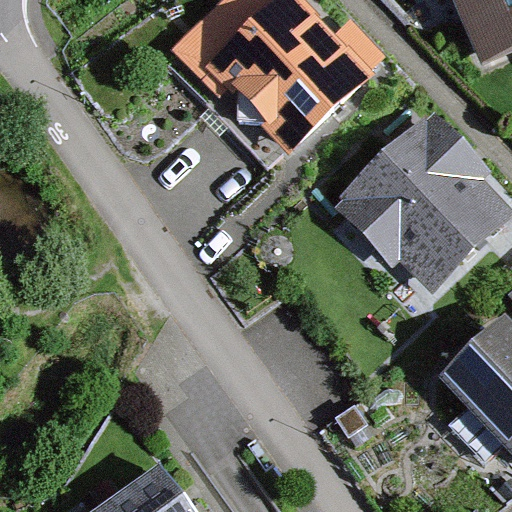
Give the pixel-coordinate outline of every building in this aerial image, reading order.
[(359,77),(285,0),(203,0),(163,38),(275,156),(359,77)] [(511,0),(436,0),(465,73),(511,55),(511,0)] [(511,218),(511,216),(413,119),(329,203),(429,302),(511,218)] [(511,342),(508,338),(453,389),(511,451),(511,342)] [(174,511),(159,489),(126,511),(174,511)]
